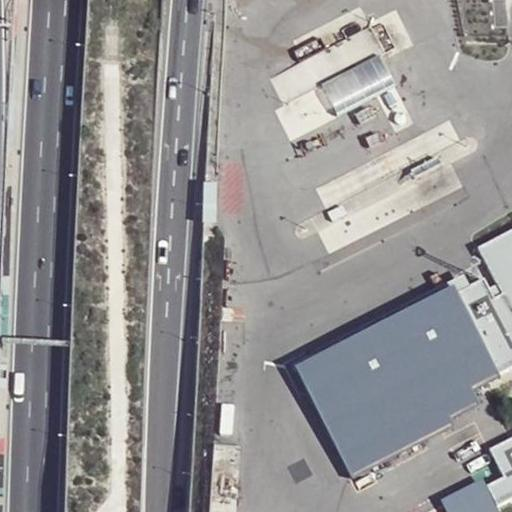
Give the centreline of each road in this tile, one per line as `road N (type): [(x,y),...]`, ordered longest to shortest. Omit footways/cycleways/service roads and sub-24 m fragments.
road 1 (motorway): [(158,511),(190,0)]
road 2 (motorway): [(53,0),(32,511)]
road 3 (motorway): [(118,511),(132,0)]
road 4 (unknown): [(261,182),(397,120)]
